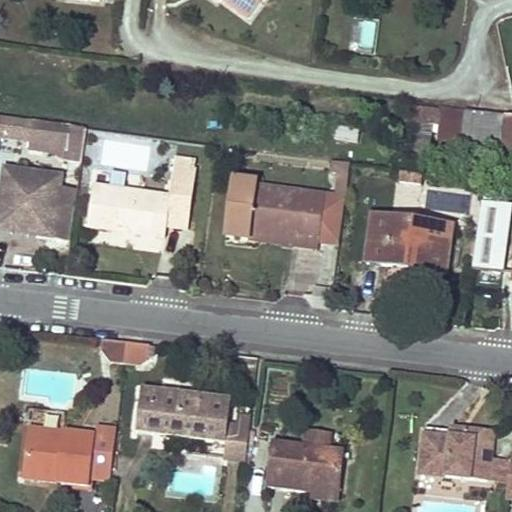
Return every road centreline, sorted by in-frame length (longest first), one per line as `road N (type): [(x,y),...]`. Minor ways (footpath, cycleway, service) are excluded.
road 1 (unclassified): [(0,297),(511,361)]
road 2 (residential): [(163,47),(434,90),(459,74),(481,17),(499,0)]
